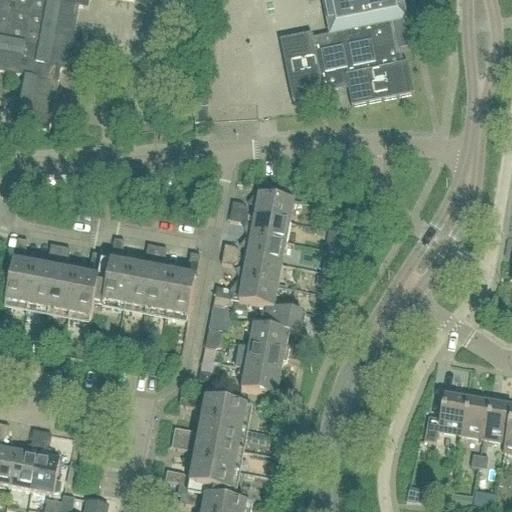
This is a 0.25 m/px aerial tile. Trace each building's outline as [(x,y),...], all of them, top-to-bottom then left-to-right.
[(104,0),(105,0),(109,1),(132,5),(134,6),(135,0),(0,0),(0,75),(25,80),(15,129),(48,135),(51,121),(60,73),(66,74),(78,10),(82,11),(88,7),(89,0),(104,0)] [(324,0),(332,37),(312,42),(311,38),(279,44),(292,107),(324,100),(323,96),(347,91),(350,107),(351,111),(413,98),(407,66),(403,67),(400,54),(409,52),(398,0),(324,0)] [(193,112),(194,129),(208,129),(207,125),(207,112),(193,111),(193,112)] [(254,216),(253,222),(289,229),(292,209),(300,211),(301,208),(252,199),(252,202),(247,209),(254,216)] [(232,207),(230,218),(246,221),(247,213),(242,209),(232,207)] [(246,221),(230,218),(229,225),(239,227),(245,224),(246,221)] [(243,232),(245,242),(292,251),(293,250),(285,249),(289,229),(253,222),(246,221),(245,224),(241,226),(243,232)] [(246,258),(245,264),(281,271),(285,252),(292,253),(292,251),(245,242),(239,251),(246,258)] [(12,266),(19,268),(24,262),(27,245),(17,243),(12,266)] [(124,245),(114,243),(111,258),(109,266),(116,267),(121,262),(124,245)] [(48,273),(55,274),(59,251),(50,249),(46,266),(48,273)] [(224,249),(222,260),(238,263),(239,255),(234,251),(224,249)] [(146,273),(151,274),(156,251),(147,250),(144,266),(146,273)] [(59,251),(55,274),(61,275),(66,269),(69,253),(59,251)] [(156,251),(151,274),(158,276),(163,270),(166,253),(156,251)] [(18,275),(11,273),(4,309),(24,313),(46,317),(68,321),(89,325),(92,308),(101,309),(122,313),(143,317),(164,321),(186,326),(193,290),(185,289),(182,279),(172,281),(164,275),(156,283),(150,282),(144,281),(140,271),(129,273),(122,267),(115,275),(108,274),(109,266),(111,258),(100,256),(99,259),(97,272),(99,272),(97,282),(95,290),(90,289),(86,279),(76,281),(68,275),(60,283),(53,281),(46,280),(43,270),(32,272),(25,267),(18,275)] [(97,272),(99,259),(92,257),(89,274),(91,281),(97,282),(99,272),(97,272)] [(188,281),(194,282),(199,260),(189,257),(186,274),(188,281)] [(238,263),(222,260),(221,268),(231,270),(237,268),(238,263)] [(234,276),(237,285),(284,294),(284,293),(277,291),(281,271),(245,264),(244,272),(234,276)] [(237,308),(264,313),(265,312),(273,314),(273,312),(277,294),(284,296),(284,294),(237,285),(230,294),(238,301),(237,308)] [(216,292),(214,302),(230,305),(231,299),(226,294),(216,292)] [(230,305),(214,302),(212,311),(222,313),(229,310),(230,305)] [(256,326),(257,331),(258,332),(288,338),(297,340),(300,327),(303,327),(304,318),(273,312),(273,314),(265,312),(264,313),(263,324),(256,326)] [(250,341),(248,353),(287,360),(289,353),(285,352),(288,338),(258,332),(257,331),(248,330),(248,331),(244,336),(250,341)] [(208,334),(206,345),(222,348),(223,341),(218,336),(208,334)] [(222,348),(206,345),(204,353),(214,355),(221,351),(222,348)] [(239,368),(240,373),(280,381),(282,367),(286,368),(287,360),(248,353),(246,365),(239,368)] [(280,381),(240,373),(237,379),(243,383),(240,396),(279,403),(281,395),(277,394),(280,381)] [(197,388),(212,391),(214,382),(210,378),(199,376),(197,388)] [(179,410),(196,413),(200,412),(201,403),(181,400),(179,410)] [(437,436),(460,440),(467,404),(443,400),(439,423),(428,421),(423,446),(435,448),(437,436)] [(460,440),(483,444),(489,408),(467,404),(460,440)] [(246,413),(210,407),(209,415),(199,418),(202,428),(196,437),(204,443),(202,450),(201,456),(192,459),(195,470),(188,479),(196,484),(194,491),(186,490),(180,488),(180,489),(177,499),(180,499),(192,501),(193,500),(203,502),(210,504),(209,510),(204,511),(245,511),(245,510),(228,507),(230,498),(234,477),(237,457),(241,436),(246,413)] [(483,444),(504,448),(506,448),(511,422),(511,415),(511,412),(489,408),(483,444)] [(503,457),(511,458),(511,421),(511,422),(506,448),(504,448),(503,457)] [(0,429),(0,491),(8,493),(6,500),(9,501),(17,454),(9,447),(8,449),(3,445),(7,441),(9,431),(0,429)] [(174,433),(172,443),(194,447),(196,442),(192,437),(174,433)] [(17,454),(9,501),(10,501),(12,494),(30,497),(42,437),(32,435),(30,444),(33,451),(27,452),(27,451),(17,454)] [(42,437),(30,497),(52,501),(59,463),(50,455),(49,457),(45,454),(49,448),(51,439),(42,437)] [(194,447),(172,443),(171,453),(188,456),(193,452),(194,447)] [(470,471),(478,472),(480,460),(472,459),(470,471)] [(487,462),(480,460),(478,472),(485,473),(487,462)] [(170,487),(180,489),(180,488),(186,490),(188,483),(183,479),(167,476),(165,486),(170,487)] [(201,509),(203,502),(193,500),(192,501),(180,499),(179,507),(196,511),(201,509)]
